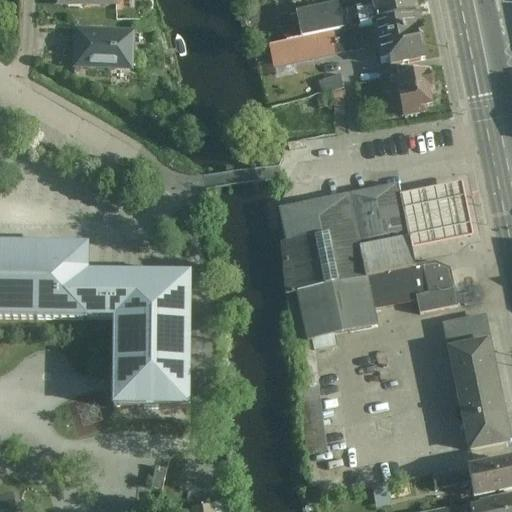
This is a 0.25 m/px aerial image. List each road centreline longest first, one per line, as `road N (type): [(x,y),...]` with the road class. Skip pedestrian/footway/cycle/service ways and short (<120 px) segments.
road 1 (residential): [(0,85),(184,185)]
road 2 (tertiary): [(473,0),(511,187)]
